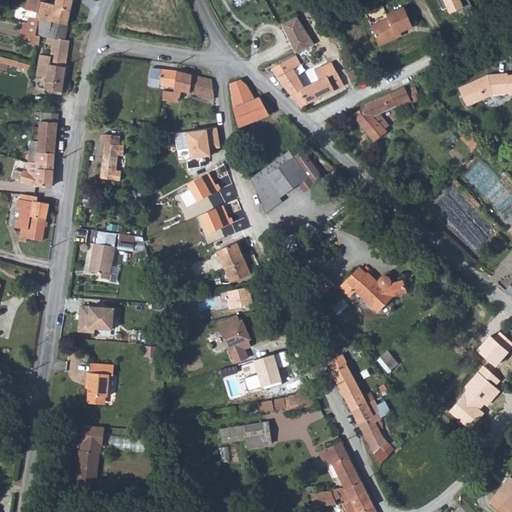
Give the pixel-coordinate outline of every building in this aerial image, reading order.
[(58,0),(58,2),(43,0),(27,0),(33,1),(32,11),(42,13),(41,18),(70,23),(73,0),(58,0)] [(404,6),(387,13),(388,17),(372,24),(379,43),(397,36),(395,32),(399,30),(412,24),(404,6)] [(41,18),(30,17),(28,27),(35,28),(34,39),(38,39),(41,40),(42,33),(43,29),(40,29),(41,18)] [(70,23),(41,18),(40,29),(43,29),(42,33),(48,34),(47,40),(53,41),(52,51),(40,50),(38,72),(49,73),(47,86),(58,88),(64,89),(73,35),(68,35),(70,23)] [(348,32),(352,39),(364,33),(360,26),(348,32)] [(311,37),(305,40),(309,47),(315,44),(311,37)] [(292,57),(286,45),(274,50),(279,64),(277,67),(284,81),(301,107),(307,104),(300,89),(304,86),(297,75),(303,72),(300,66),(303,64),(297,54),(292,57)] [(332,61),(312,72),(313,76),(307,80),(310,83),(304,86),(300,89),(307,104),(343,84),(332,61)] [(179,69),(155,65),(152,75),(162,77),(160,84),(176,86),(179,69)] [(360,68),(356,70),(355,67),(348,71),(353,81),(357,80),(365,77),(360,68)] [(190,70),(179,69),(176,86),(175,91),(183,89),(213,94),(216,78),(207,76),(189,73),(190,70)] [(488,74),(457,87),(465,106),(492,94),(511,95),(511,74),(496,74),(488,74)] [(162,77),(152,75),(150,83),(160,86),(160,84),(162,77)] [(253,85),(245,77),(232,80),(232,114),(239,126),(272,112),(266,98),(262,94),(257,97),(253,85)] [(12,82),(0,81),(0,96),(10,98),(12,82)] [(403,83),(365,99),(351,113),(375,135),(386,125),(384,120),(387,116),(381,110),(381,106),(391,102),(394,105),(409,98),(403,83)] [(175,91),(166,90),(164,99),(181,100),(183,89),(175,91)] [(56,107),(38,105),(38,111),(41,112),(40,121),(34,120),(33,127),(33,133),(56,136),(59,110),(55,109),(56,107)] [(476,142),(464,129),(458,135),(471,148),(476,142)] [(56,136),(33,133),(29,159),(52,160),(56,136)] [(120,138),(99,136),(99,144),(102,144),(98,181),(121,183),(121,172),(116,172),(117,157),(124,157),(125,147),(120,147),(120,138)] [(287,151),(256,169),(262,182),(256,186),(265,202),(274,199),(295,186),(300,184),(304,192),(319,182),(301,152),(291,158),(287,151)] [(52,160),(29,159),(27,158),(26,166),(21,165),(17,177),(49,184),(52,160)] [(198,173),(212,167),(209,160),(195,166),(198,173)] [(265,202),(256,186),(262,182),(256,169),(245,176),(262,217),(262,218),(279,208),(274,199),(265,202)] [(205,174),(192,178),(195,186),(208,181),(205,174)] [(304,192),(300,184),(295,186),(299,195),(304,192)] [(205,191),(194,195),(199,209),(210,205),(205,191)] [(36,194),(27,193),(19,193),(19,199),(16,199),(15,208),(18,208),(18,217),(15,216),(16,228),(19,228),(18,242),(25,242),(25,239),(42,239),(46,203),(35,201),(36,196),(36,194)] [(194,195),(183,200),(188,213),(199,209),(194,195)] [(183,200),(173,203),(177,217),(188,213),(183,200)] [(135,247),(136,235),(120,233),(118,245),(135,247)] [(114,247),(92,244),(89,272),(110,275),(114,247)] [(239,251),(218,258),(219,261),(242,258),(239,251)] [(242,258),(219,261),(233,290),(252,282),(242,258)] [(364,292),(342,268),(321,287),(328,295),(337,287),(339,289),(360,312),(373,300),(388,297),(388,286),(364,292)] [(337,287),(328,295),(331,297),(339,289),(337,287)] [(115,308),(82,306),(79,333),(94,335),(95,330),(114,333),(115,308)] [(240,327),(234,323),(231,321),(218,326),(229,356),(230,360),(244,355),(247,345),(250,344),(244,326),(240,327)] [(156,343),(142,343),(142,351),(148,351),(150,358),(155,358),(156,343)] [(391,370),(400,361),(388,349),(379,358),(391,370)] [(244,355),(230,360),(233,369),(247,363),(244,355)] [(115,361),(91,360),(91,369),(86,368),(86,378),(90,379),(89,403),(101,403),(101,392),(109,393),(110,371),(115,371),(115,361)] [(351,378),(348,370),(350,369),(347,361),(329,368),(335,382),(341,396),(339,397),(343,406),(352,401),(356,409),(362,405),(360,401),(370,396),(368,391),(361,394),(354,377),(351,378)] [(109,393),(101,392),(101,403),(109,404),(109,393)] [(308,394),(260,401),(263,412),(281,409),(281,413),(296,411),(295,406),(310,404),(308,394)] [(370,396),(360,401),(362,405),(356,409),(347,413),(349,417),(356,414),(358,418),(371,412),(376,409),(371,398),(370,396)] [(371,412),(358,418),(350,422),(359,440),(374,432),(371,427),(377,424),(371,412)] [(246,434),(248,446),(273,444),(271,421),(220,426),(221,436),(246,434)] [(374,432),(359,440),(366,456),(378,441),(374,432)] [(362,484),(340,437),(310,443),(315,458),(327,453),(337,477),(322,484),(326,495),(341,495),(362,484)] [(396,443),(386,437),(382,442),(392,448),(396,443)] [(108,442),(89,441),(89,449),(84,449),(83,483),(104,484),(105,451),(108,451),(108,442)] [(382,442),(370,460),(380,466),(392,448),(382,442)] [(511,483),(505,476),(482,498),(496,511),(500,511),(511,500),(511,483)] [(290,477),(266,477),(265,495),(289,495),(290,477)] [(375,511),(362,484),(341,495),(326,495),(306,496),(306,503),(314,503),(315,506),(335,506),(335,501),(339,499),(345,511),(375,511)]
